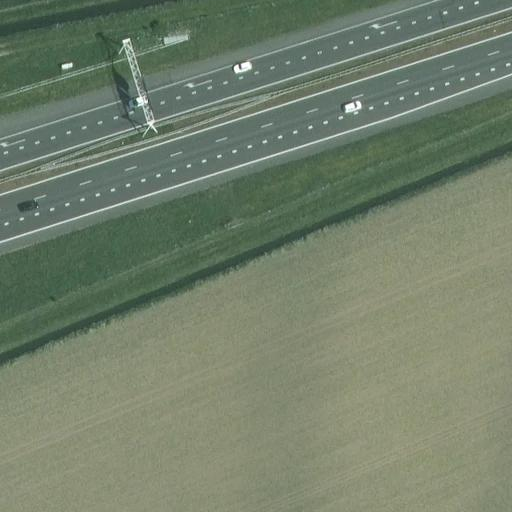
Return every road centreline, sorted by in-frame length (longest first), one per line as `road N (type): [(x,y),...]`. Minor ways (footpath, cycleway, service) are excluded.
road 1 (motorway): [(0,211),(511,48)]
road 2 (motorway): [(486,0),(0,155)]
